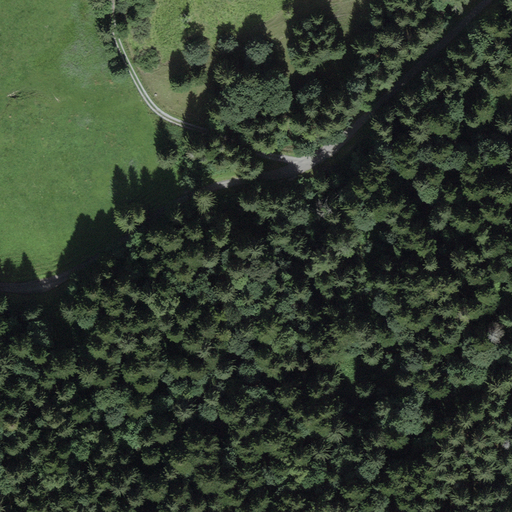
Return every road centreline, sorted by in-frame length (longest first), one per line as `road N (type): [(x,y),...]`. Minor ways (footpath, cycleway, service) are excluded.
road 1 (unclassified): [(486,0),(312,161),(190,193),(56,280),(0,285)]
road 2 (track): [(113,0),(119,47),(162,114),(307,163)]
